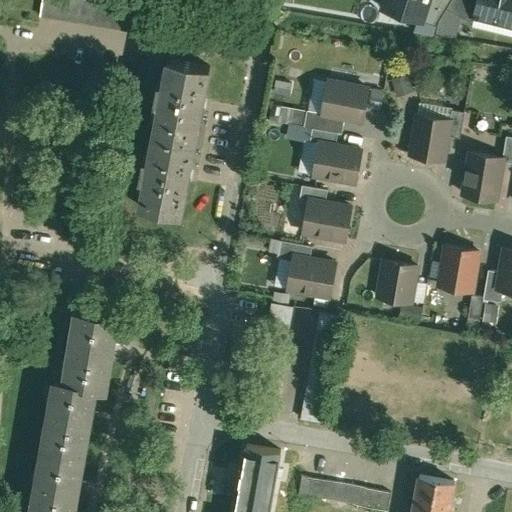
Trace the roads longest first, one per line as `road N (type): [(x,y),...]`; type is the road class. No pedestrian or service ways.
road 1 (residential): [(197,417),(255,57)]
road 2 (residential): [(197,417),(511,473)]
road 3 (residential): [(434,206),(426,183),(408,173),(376,193),(381,221),(399,232),(415,231),(432,213)]
